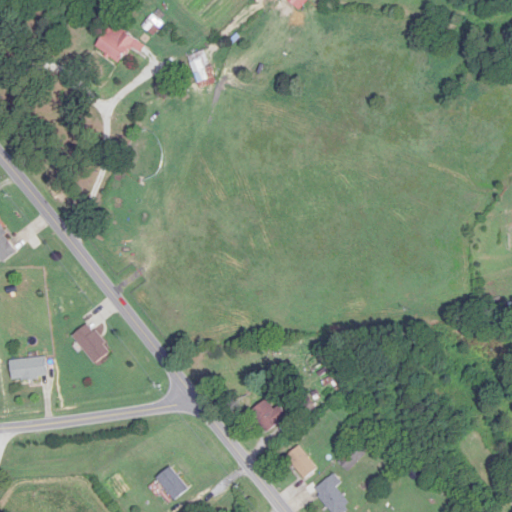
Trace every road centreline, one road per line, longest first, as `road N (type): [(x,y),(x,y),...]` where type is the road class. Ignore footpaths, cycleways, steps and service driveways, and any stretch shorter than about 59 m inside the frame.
road 1 (tertiary): [(285,511),(0,154)]
road 2 (residential): [(0,431),(199,403)]
